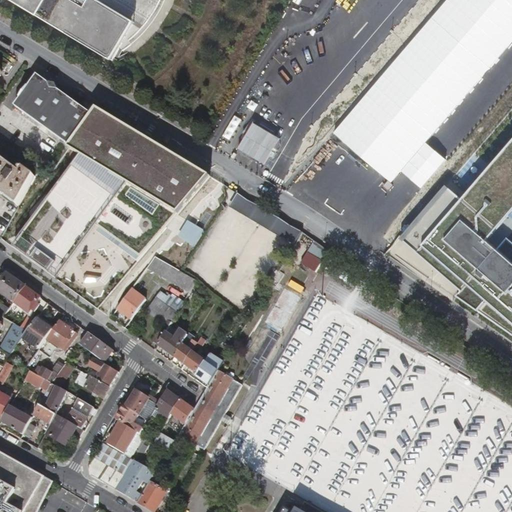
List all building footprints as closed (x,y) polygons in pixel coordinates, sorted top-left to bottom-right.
[(12,0),(61,29),(63,27),(69,30),(67,33),(83,42),(85,40),(90,44),(89,46),(114,61),(120,50),(137,36),(143,30),(149,23),(152,19),(158,10),(162,0),(12,0)] [(315,18),(324,0),(293,0),(291,5),(315,18)] [(285,8),(275,31),(277,32),(270,49),(280,54),(298,14),(285,8)] [(0,56),(0,77),(11,63),(1,55),(0,56)] [(336,71),(350,79),(356,69),(342,61),(336,71)] [(17,108),(70,146),(93,115),(60,91),(57,85),(51,85),(43,85),(37,81),(17,108)] [(251,152),(311,183),(324,158),(332,162),(352,124),(283,89),(251,152)] [(210,178),(98,109),(93,115),(70,146),(69,149),(81,158),(14,247),(58,279),(95,231),(139,262),(171,221),(210,178)] [(443,185),(438,190),(401,233),(465,284),(453,298),(511,337),(511,238),(508,235),(500,243),(496,240),(482,257),(473,248),(511,202),(511,131),(456,196),(443,185)] [(0,193),(19,207),(32,184),(36,177),(18,164),(15,169),(0,157),(0,193)] [(415,178),(403,193),(368,191),(353,210),(352,219),(364,228),(381,229),(392,214),(393,208),(398,208),(419,182),(420,178),(415,178)] [(326,187),(315,203),(327,211),(338,195),(326,187)] [(303,232),(238,194),(231,206),(296,245),(303,232)] [(315,242),(316,240),(303,232),(296,245),(289,256),(303,266),(315,242)] [(318,273),(329,252),(321,246),(315,242),(303,266),(318,273)] [(149,268),(191,292),(193,288),(196,284),(197,281),(182,272),(157,257),(149,268)] [(0,290),(0,291),(15,303),(27,288),(7,274),(2,283),(4,285),(0,290)] [(42,299),(27,288),(15,303),(30,314),(33,311),(35,313),(40,306),(38,304),(42,299)] [(198,291),(193,288),(191,292),(187,298),(193,301),(198,291)] [(148,299),(134,289),(119,309),(133,320),(148,299)] [(151,306),(173,322),(179,313),(157,297),(151,306)] [(385,307),(386,300),(366,298),(365,304),(385,307)] [(2,304),(0,306),(0,316),(4,319),(10,310),(2,304)] [(57,327),(41,315),(39,318),(55,330),(57,327)] [(55,330),(39,318),(29,332),(24,338),(40,350),(48,339),(55,330)] [(154,342),(160,346),(167,333),(170,328),(173,323),(167,320),(154,342)] [(77,334),(60,322),(57,327),(55,330),(48,339),(61,349),(67,340),(71,342),(77,334)] [(15,324),(1,349),(12,355),(24,338),(29,332),(15,324)] [(178,334),(170,328),(167,333),(175,339),(178,334)] [(181,330),(178,334),(175,339),(167,333),(160,346),(176,357),(189,335),(181,330)] [(106,362),(114,351),(90,333),(81,345),(106,362)] [(194,338),(189,335),(176,357),(186,365),(199,344),(192,340),(194,338)] [(207,341),(202,338),(199,344),(186,365),(199,374),(208,359),(199,353),(207,341)] [(217,358),(211,354),(208,359),(199,374),(195,379),(208,389),(219,372),(212,366),(217,358)] [(77,359),(72,357),(67,363),(72,366),(77,359)] [(105,367),(107,365),(95,359),(91,367),(102,373),(97,380),(111,388),(119,375),(105,367)] [(59,363),(52,373),(52,374),(48,381),(52,384),(64,367),(59,363)] [(61,388),(76,368),(72,366),(67,363),(64,367),(52,384),(61,388)] [(0,384),(1,385),(11,367),(6,364),(0,374),(0,384)] [(52,374),(52,373),(43,368),(40,373),(37,370),(35,373),(48,381),(52,374)] [(41,388),(48,392),(48,391),(52,384),(48,381),(35,373),(31,371),(25,381),(41,389),(41,388)] [(76,384),(105,399),(111,388),(97,380),(81,371),(79,374),(81,376),(76,384)] [(245,387),(219,371),(219,372),(208,389),(195,410),(182,431),(180,435),(202,449),(206,451),(223,422),(227,416),(245,387)] [(46,409),(57,415),(58,412),(69,393),(61,388),(52,384),(48,391),(54,394),(46,409)] [(54,394),(48,391),(48,392),(40,405),(46,409),(54,394)] [(161,422),(167,425),(169,421),(182,400),(169,391),(161,404),(157,411),(165,416),(161,422)] [(5,396),(0,393),(0,414),(1,413),(3,414),(13,396),(7,393),(5,396)] [(137,393),(128,408),(140,416),(150,422),(153,417),(157,411),(161,404),(154,400),(155,399),(144,393),(142,396),(137,393)] [(91,414),(95,408),(80,399),(76,406),(91,414)] [(169,421),(182,431),(195,410),(182,400),(169,421)] [(57,415),(46,409),(40,405),(35,415),(33,419),(35,420),(36,417),(52,426),(57,415)] [(87,421),(91,414),(76,406),(72,413),(87,421)] [(2,423),(24,435),(32,421),(33,419),(11,407),(2,423)] [(134,425),(140,416),(128,408),(126,407),(117,421),(122,424),(139,434),(141,435),(144,431),(134,425)] [(165,416),(157,411),(153,417),(161,422),(165,416)] [(82,430),(87,421),(72,413),(67,421),(82,430)] [(74,435),(81,439),(86,432),(82,430),(67,421),(62,418),(57,415),(52,426),(39,449),(46,453),(54,439),(68,447),(74,435)] [(233,419),(227,416),(223,422),(229,425),(233,419)] [(37,424),(32,421),(24,435),(30,438),(37,424)] [(91,423),(87,421),(82,430),(86,432),(91,423)] [(136,439),(139,434),(122,424),(119,429),(136,439)] [(136,439),(119,429),(109,445),(127,456),(136,439)] [(175,443),(161,435),(156,443),(170,452),(175,443)] [(94,457),(125,476),(134,462),(102,443),(94,457)] [(0,481),(12,459),(0,452),(0,481)] [(125,476),(94,457),(88,466),(91,476),(117,490),(125,476)] [(22,465),(12,459),(0,481),(0,511),(5,511),(30,469),(22,465)] [(156,474),(134,462),(125,476),(147,489),(151,481),(156,474)] [(35,511),(52,482),(30,469),(5,511),(35,511)] [(147,489),(125,476),(117,490),(138,503),(147,489)] [(159,486),(151,481),(147,489),(138,503),(154,511),(155,511),(168,492),(168,491),(171,486),(162,481),(159,486)]
